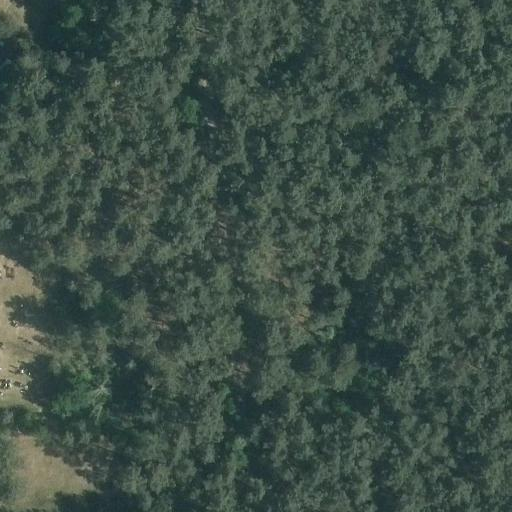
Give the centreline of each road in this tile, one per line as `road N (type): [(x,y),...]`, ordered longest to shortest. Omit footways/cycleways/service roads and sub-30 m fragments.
road 1 (track): [(229,300),(511,87)]
road 2 (track): [(196,0),(229,300)]
road 3 (track): [(250,511),(229,300)]
